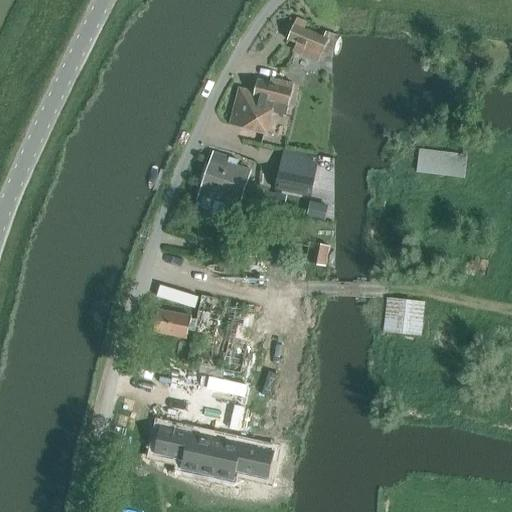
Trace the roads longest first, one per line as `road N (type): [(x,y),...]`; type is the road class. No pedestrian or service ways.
road 1 (unclassified): [(83,511),(130,310),(168,204),(218,95),(276,0)]
road 2 (tertiary): [(105,0),(0,222)]
